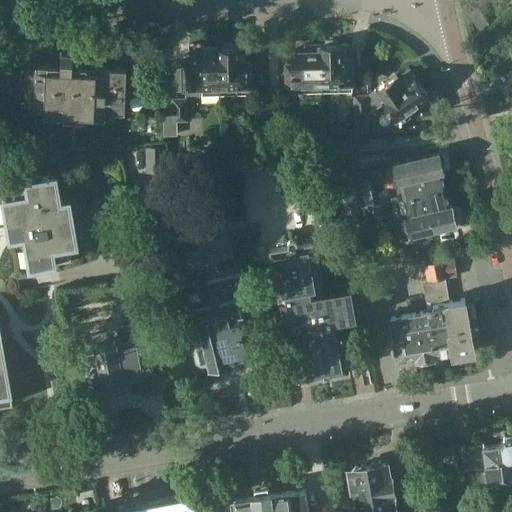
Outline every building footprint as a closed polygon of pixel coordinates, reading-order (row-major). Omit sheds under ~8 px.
[(320,91),(353,90),(352,57),(350,57),(350,44),(337,44),(335,40),(326,40),(325,44),(320,44),(320,91)] [(217,47),(218,95),(250,94),(250,76),(251,76),(251,60),(249,60),(248,46),(235,47),(233,43),(224,43),(223,47),(217,47)] [(292,64),(286,64),(286,91),(286,92),(320,91),(320,44),(305,44),(305,50),(292,51),(292,64)] [(218,95),(217,47),(203,47),(203,53),(189,54),(189,67),(183,67),(184,90),(201,89),(201,96),(218,95)] [(61,52),(60,66),(72,66),(73,53),(61,52)] [(26,64),(24,107),(43,108),(43,113),(104,116),(104,111),(124,111),(126,68),(104,67),(104,72),(47,70),(48,65),(26,64)] [(383,104),(399,126),(413,115),(410,110),(429,97),(410,70),(398,77),(397,75),(367,95),(367,110),(373,110),(383,104)] [(353,95),(354,118),(368,118),(367,110),(367,95),(353,95)] [(270,132),(269,97),(254,98),(255,133),(270,132)] [(269,97),(270,132),(270,147),(283,147),(282,97),(269,97)] [(186,98),(184,98),(172,99),(173,122),(187,121),(186,98)] [(368,118),(354,118),(355,129),(346,130),(347,144),(370,141),(368,128),(368,118)] [(27,146),(15,146),(15,156),(27,156),(27,146)] [(163,169),(162,146),(149,146),(146,146),(147,170),(163,170),(163,169)] [(399,181),(404,198),(446,188),(445,186),(444,187),(441,170),(443,170),(443,169),(447,168),(450,164),(448,154),(443,151),(438,153),(438,152),(392,163),(397,182),(399,181)] [(348,166),(337,169),(340,181),(351,178),(348,166)] [(27,183),(1,187),(8,225),(22,222),(30,266),(56,262),(53,248),(78,244),(70,199),(61,201),(56,175),(26,181),(27,183)] [(335,183),(320,186),(322,196),(338,192),(342,211),(359,207),(352,179),(335,183)] [(446,188),(404,198),(408,215),(406,216),(410,234),(455,223),(455,222),(461,221),(463,217),(462,207),(457,204),(452,205),(451,204),(449,205),(445,189),(446,189),(446,188)] [(0,316),(22,312),(3,204),(0,204),(0,316)] [(385,212),(373,214),(376,228),(387,226),(385,212)] [(297,245),(296,241),(296,240),(295,239),(294,238),(293,237),(292,237),(290,238),(289,238),(289,239),(288,240),(287,241),(287,242),(288,246),(271,249),(274,265),(273,265),(276,281),(277,281),(280,297),(282,296),(283,298),(279,299),(285,331),(289,331),(289,332),(285,333),(293,376),(294,379),(296,378),(307,376),(309,376),(313,379),(321,378),(323,374),(332,372),(336,375),(344,374),(346,369),(348,369),(342,335),(343,335),(343,332),(341,333),(339,323),(339,322),(358,318),(352,286),(315,292),(315,291),(320,290),(311,242),(297,245)] [(345,271),(349,271),(365,268),(363,257),(343,260),(345,271)] [(414,258),(406,259),(408,268),(415,267),(414,258)] [(435,352),(436,352),(454,349),(454,351),(473,348),(473,346),(480,344),(478,328),(470,329),(468,317),(476,316),(473,302),(466,303),(465,298),(449,301),(445,277),(457,275),(454,259),(444,260),(444,258),(423,262),(424,266),(422,267),(423,274),(426,274),(427,280),(422,281),(427,310),(435,352)] [(201,299),(182,304),(184,311),(197,362),(203,365),(210,364),(210,366),(230,361),(229,359),(246,354),(246,356),(250,355),(253,349),(252,345),(251,346),(242,314),(238,298),(249,295),(243,272),(207,281),(209,289),(199,292),(201,299)] [(435,352),(427,310),(390,316),(397,358),(414,355),(415,357),(418,357),(419,364),(435,361),(434,354),(436,354),(436,352),(435,352)] [(104,384),(104,386),(123,383),(123,380),(147,375),(140,338),(135,339),(132,323),(117,326),(120,342),(116,343),(116,340),(96,344),(100,367),(92,368),(91,371),(93,384),(96,386),(104,384)] [(0,403),(13,402),(0,327),(0,403)] [(511,435),(505,437),(499,443),(484,445),(484,443),(462,445),(465,468),(482,466),(482,467),(485,467),(488,490),(501,488),(502,498),(511,497),(511,435)] [(354,489),(357,511),(395,511),(392,493),(393,493),(390,479),(389,479),(386,464),(384,464),(380,461),(374,462),(370,467),(367,467),(363,464),(356,465),(352,470),(351,470),(352,475),(349,480),(350,485),(353,489),(354,489)] [(271,492),(253,495),(253,496),(234,499),(234,501),(229,502),(231,511),(308,511),(305,489),(290,491),(290,490),(271,493),(271,492)] [(190,511),(189,504),(189,499),(157,505),(126,511),(125,511),(190,511)]
